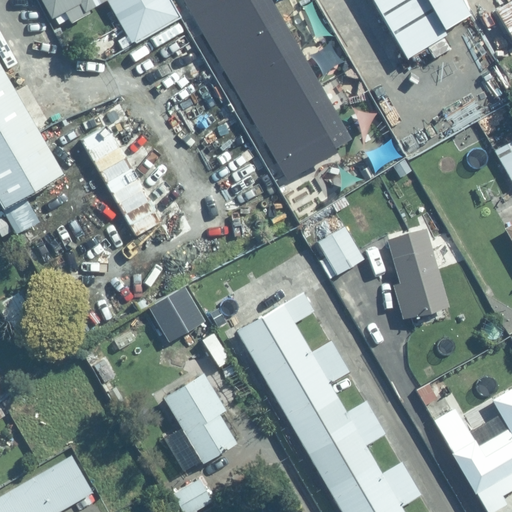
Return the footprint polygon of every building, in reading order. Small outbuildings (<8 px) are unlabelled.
[(100,0),(40,0),(50,17),(64,10),(69,21),(90,10),(89,6),(100,0)] [(174,9),(168,0),(107,0),(127,36),(174,9)] [(290,10),(283,0),(178,0),(271,156),(307,134),(248,34),(290,10)] [(374,0),(406,56),(447,33),(444,27),(467,14),(459,0),(374,0)] [(511,0),(507,0),(494,8),(511,38),(511,0)] [(61,169),(0,64),(0,201),(2,204),(61,169)] [(511,138),(494,149),(511,180),(511,138)] [(426,223),(386,234),(399,281),(393,283),(402,317),(448,304),(426,223)] [(363,257),(344,224),(317,239),(325,256),(320,259),(330,277),(363,257)] [(168,342),(204,320),(185,288),(150,309),(168,342)] [(303,291),(236,327),(253,359),(300,333),(293,320),(312,309),(303,291)] [(229,358),(213,331),(203,338),(219,364),(229,358)] [(300,333),(253,359),(269,389),(316,364),(300,333)] [(337,352),(273,388),(290,418),(336,393),(329,381),(347,371),(337,352)] [(115,375),(105,357),(92,364),(102,382),(115,375)] [(202,462),(237,441),(218,412),(224,409),(204,369),(163,394),(202,462)] [(511,386),(492,397),(509,428),(478,442),(456,408),(457,394),(445,374),(415,389),(453,451),(452,451),(487,511),(511,511),(511,490),(511,488),(511,487),(511,386)] [(346,410),(336,393),(290,418),(307,450),(373,413),(365,399),(346,410)] [(373,413),(307,450),(325,482),(373,456),(365,443),(384,432),(373,413)] [(71,454),(0,494),(0,511),(54,511),(92,491),(71,454)] [(373,456),(325,482),(342,511),(343,511),(409,476),(401,460),(381,471),(373,456)] [(419,493),(409,476),(343,511),(405,511),(401,503),(419,493)] [(189,511),(211,500),(198,477),(170,494),(180,511),(189,511)]
